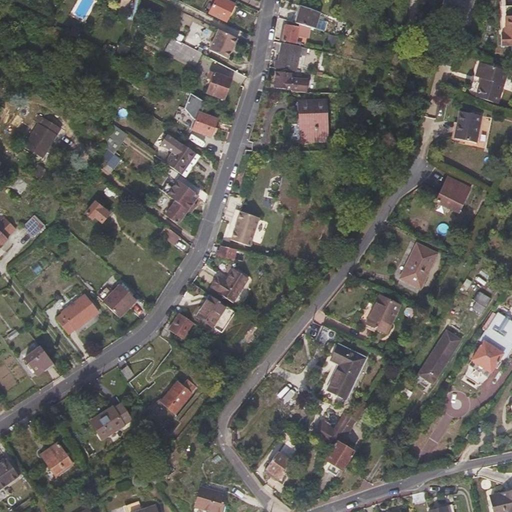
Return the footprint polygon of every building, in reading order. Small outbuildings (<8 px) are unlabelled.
[(226,23),(234,6),(221,0),(215,0),(209,14),(226,23)] [(464,14),(468,0),(442,0),(440,7),(464,14)] [(315,30),(320,12),(300,6),(296,24),(299,25),(304,27),(315,30)] [(511,49),(511,19),(501,19),(501,37),(496,37),(497,49),(501,48),(501,50),(511,49)] [(197,57),(208,35),(189,25),(178,47),(197,57)] [(315,30),(304,27),(299,25),(298,28),(286,26),(281,25),(278,41),(282,42),(301,45),(302,39),(314,41),(315,30)] [(227,60),(236,40),(218,31),(209,51),(227,60)] [(335,45),(337,36),(328,35),(327,43),(335,45)] [(56,66),(64,48),(77,55),(80,48),(69,43),(69,40),(63,37),(48,69),(55,74),(58,67),(56,66)] [(192,70),(198,57),(197,57),(178,47),(168,42),(162,54),(192,70)] [(296,73),(299,56),(305,57),(307,49),(282,44),(278,63),(271,61),(269,68),(296,73)] [(448,70),(453,54),(438,49),(433,65),(448,70)] [(494,106),(503,75),(476,65),(472,80),(477,82),(471,100),(494,106)] [(305,93),(306,80),(291,80),(291,74),(276,72),(274,90),(285,90),(285,86),(291,86),(290,93),(305,93)] [(225,101),(232,80),(210,73),(207,81),(210,82),(205,94),(225,101)] [(327,141),(324,101),(299,103),(301,143),(327,141)] [(477,144),(482,116),(459,112),(454,139),(477,144)] [(214,128),(217,121),(199,114),(192,131),(210,138),(212,132),(215,133),(217,129),(214,128)] [(41,159),(59,129),(41,117),(23,147),(41,159)] [(112,154),(118,142),(105,135),(101,147),(112,154)] [(185,178),(200,158),(180,143),(176,148),(164,139),(157,149),(169,158),(165,163),(185,178)] [(458,214),(470,189),(447,179),(436,203),(458,214)] [(17,199),(26,189),(16,180),(7,190),(17,199)] [(188,210),(199,196),(180,182),(170,197),(176,201),(188,210)] [(159,194),(157,193),(155,191),(144,205),(149,208),(159,194)] [(158,208),(165,199),(159,194),(153,204),(158,208)] [(108,214),(94,201),(84,213),(91,220),(94,217),(100,223),(108,214)] [(177,225),(188,210),(176,201),(166,214),(165,215),(162,217),(170,224),(172,221),(177,225)] [(250,248),(259,219),(235,211),(228,234),(233,236),(231,241),(250,248)] [(44,225),(33,215),(28,220),(21,229),(32,239),(39,230),(44,225)] [(5,239),(10,234),(14,229),(2,217),(0,219),(0,248),(2,246),(1,245),(6,240),(5,239)] [(395,243),(400,233),(384,226),(380,236),(395,243)] [(171,249),(177,241),(162,230),(157,237),(171,249)] [(234,260),(237,250),(220,246),(220,248),(218,248),(216,255),(218,255),(218,256),(234,260)] [(422,290),(438,255),(418,246),(402,280),(422,290)] [(37,275),(50,266),(44,258),(32,267),(37,275)] [(234,302),(249,278),(234,269),(226,281),(217,276),(211,287),(220,292),(219,294),(234,302)] [(121,314),(138,297),(123,281),(106,299),(121,314)] [(68,335),(97,312),(84,295),(54,317),(68,335)] [(213,327),(226,305),(211,296),(197,317),(213,327)] [(477,316),(486,302),(476,296),(468,310),(477,316)] [(382,336),(396,308),(376,298),(362,327),(382,336)] [(183,339),(194,322),(180,313),(169,330),(183,339)] [(508,350),(511,344),(511,329),(511,328),(492,315),(475,343),(479,345),(464,368),(483,380),(497,358),(502,360),(508,350)] [(326,349),(333,335),(318,328),(312,342),(326,349)] [(13,333),(9,336),(5,339),(8,343),(15,338),(13,333)] [(359,375),(367,358),(346,348),(339,345),(332,361),(340,365),(328,389),(343,397),(348,399),(359,375)] [(429,391),(452,354),(438,345),(414,382),(429,391)] [(51,363),(39,347),(24,358),(37,374),(51,363)] [(132,380),(125,369),(117,374),(125,385),(132,380)] [(172,417),(189,397),(188,396),(193,389),(183,381),(178,388),(174,384),(157,404),(172,417)] [(99,442),(129,423),(120,407),(111,412),(110,411),(88,425),(99,442)] [(342,438),(350,425),(352,422),(348,419),(346,422),(338,435),(342,438)] [(314,430),(330,440),(335,431),(319,422),(314,430)] [(333,478),(337,471),(339,472),(350,454),(343,450),(346,443),(338,438),(323,462),(329,466),(324,473),(333,478)] [(55,477),(75,463),(69,453),(65,455),(58,444),(40,456),(55,477)] [(276,482),(288,464),(274,454),(262,471),(276,482)] [(0,490),(19,478),(6,459),(0,464),(0,490)] [(202,511),(218,511),(223,497),(197,490),(192,509),(202,511)] [(511,511),(511,491),(491,497),(494,511),(511,511)] [(423,503),(421,494),(407,497),(409,507),(423,503)] [(154,511),(153,508),(141,511),(138,511),(136,503),(123,508),(124,511),(154,511)]
